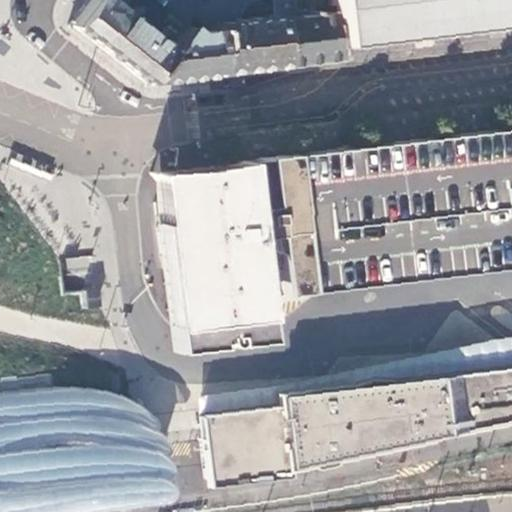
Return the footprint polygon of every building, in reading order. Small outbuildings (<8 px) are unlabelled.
[(85,0),(67,24),(139,82),(177,32),(201,0),(132,0),(130,3),(125,0),(85,0)] [(201,0),(177,32),(139,82),(178,78),(234,71),(279,65),(273,19),(271,4),(268,4),(249,5),(252,0),(201,0)] [(272,0),(271,4),(273,19),(279,65),(294,63),(334,58),(332,39),(329,11),(327,0),(272,0)] [(511,0),(327,0),(329,11),(332,39),(426,29),(495,21),(508,20),(509,25),(510,27),(510,28),(511,29),(511,30),(511,0)] [(511,123),(259,156),(260,166),(238,169),(250,267),(273,265),(511,236),(511,123)] [(260,166),(259,156),(237,159),(238,169),(260,166)] [(178,185),(177,176),(238,169),(237,159),(207,162),(171,167),(151,169),(144,170),(150,221),(158,283),(166,348),(259,337),(257,325),(190,334),(171,307),(162,276),(157,253),(168,239),(153,226),(150,198),(157,188),(178,185)] [(190,334),(257,325),(254,294),(250,267),(238,169),(177,176),(178,185),(157,188),(150,198),(153,226),(168,239),(157,253),(162,276),(171,307),(190,334)] [(511,263),(511,236),(273,265),(277,291),(511,263)] [(273,265),(250,267),(254,294),(277,291),(273,265)] [(94,289),(82,290),(83,293),(83,299),(84,304),(84,306),(84,308),(96,307),(96,304),(95,303),(95,297),(94,292),(94,289)] [(302,376),(195,391),(196,405),(197,415),(275,404),(274,390),(511,364),(511,334),(493,337),(481,338),(302,376)] [(199,436),(205,484),(285,474),(285,469),(307,465),(311,466),(321,466),(328,462),(330,459),(332,457),(511,419),(511,364),(274,390),(275,404),(197,415),(199,436)] [(98,385),(73,381),(52,384),(41,385),(2,383),(0,382),(0,511),(89,511),(146,504),(149,480),(145,443),(140,419),(138,413),(137,409),(127,394),(106,388),(98,385)]
